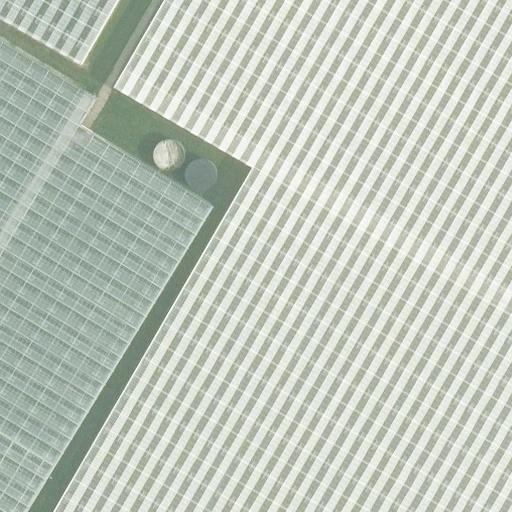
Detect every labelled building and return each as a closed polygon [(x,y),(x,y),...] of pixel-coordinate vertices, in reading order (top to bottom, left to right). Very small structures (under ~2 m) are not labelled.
[(0,0),(0,17),(82,65),(119,0),(0,0)] [(252,167),(52,511),(511,511),(511,0),(163,0),(114,87),(252,167)] [(0,511),(25,511),(213,207),(80,125),(96,97),(0,39),(0,511)] [(172,160),(180,146),(165,137),(156,152),(172,160)] [(200,156),(186,174),(206,190),(220,172),(200,156)]
